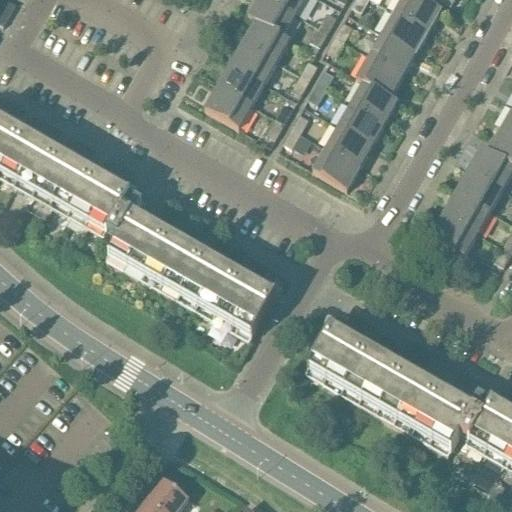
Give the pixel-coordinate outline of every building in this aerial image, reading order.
[(307,0),(260,0),(260,1),(295,21),(307,0)] [(349,0),(336,0),(335,3),(344,9),(349,0)] [(359,0),(352,13),(361,18),(369,5),(360,0),(359,0)] [(441,15),(414,0),(403,0),(393,18),(428,38),(441,15)] [(452,0),(436,0),(435,2),(450,11),(456,2),(452,0)] [(295,21),(260,1),(248,23),(255,27),(255,26),(282,42),(282,41),(283,42),(295,21)] [(0,16),(9,21),(15,11),(4,4),(0,10),(0,16)] [(0,30),(3,32),(9,21),(0,16),(0,30)] [(318,34),(327,39),(336,24),(326,18),(318,34)] [(428,38),(393,18),(380,40),(415,60),(428,38)] [(242,49),(277,69),(290,46),(283,42),(282,41),(282,42),(255,26),(255,27),(242,49)] [(334,43),(344,48),(352,33),(342,28),(334,43)] [(327,39),(318,34),(310,47),(319,53),(327,39)] [(415,60),(380,40),(368,62),(403,82),(415,60)] [(326,57),(336,63),(344,48),(334,43),(326,57)] [(277,69),(242,49),(230,71),(264,91),(277,69)] [(403,82),(368,62),(355,84),(362,88),(362,89),(363,88),(390,104),(391,103),(403,82)] [(299,81),(309,87),(317,72),(308,67),(299,81)] [(264,91),(230,71),(217,93),(252,113),(264,91)] [(315,91),(325,96),(334,82),(324,76),(315,91)] [(291,96),(301,101),(309,87),(299,81),(291,96)] [(362,89),(362,88),(350,110),(384,130),(397,107),(391,103),(390,104),(363,88),(362,89)] [(307,105),(317,111),(325,96),(315,91),(307,105)] [(204,115),(239,135),(252,113),(217,93),(204,115)] [(0,116),(10,122),(17,110),(6,104),(0,115),(0,116)] [(28,117),(17,110),(10,122),(21,128),(28,117)] [(274,125),(284,130),(292,116),(283,110),(274,125)] [(384,130),(350,110),(337,132),(372,152),(384,130)] [(511,115),(500,135),(511,141),(511,115)] [(291,135),(300,140),(308,125),(299,120),(291,135)] [(46,143),(52,131),(42,125),(35,137),(46,143)] [(284,130),(274,125),(266,139),(275,145),(284,130)] [(105,243),(107,243),(107,242),(116,248),(106,267),(195,318),(198,313),(251,343),(250,344),(252,345),(275,304),(273,303),(273,304),(134,224),(137,219),(142,211),(141,211),(145,204),(144,200),(135,195),(137,191),(136,191),(129,203),(128,202),(128,203),(0,129),(0,181),(106,242),(105,243)] [(63,137),(52,131),(46,143),(57,149),(63,137)] [(372,152),(337,132),(325,154),(359,174),(372,152)] [(282,149),(292,154),(300,140),(291,135),(282,149)] [(511,141),(500,135),(488,157),(511,171),(511,141)] [(81,163),(88,151),(87,151),(77,145),(70,157),(81,163)] [(92,169),(99,157),(88,151),(81,163),(92,169)] [(468,176),(503,196),(511,179),(511,171),(488,157),(481,153),(468,176)] [(311,177),(346,197),(359,174),(325,154),(311,177)] [(116,183),(123,171),(112,165),(106,177),(116,183)] [(134,178),(123,171),(116,183),(127,189),(134,178)] [(503,196),(468,176),(455,197),(490,218),(503,196)] [(490,218),(455,197),(443,219),(478,239),(490,218)] [(478,239),(443,219),(430,242),(465,262),(478,239)] [(502,253),(511,259),(511,257),(511,239),(510,239),(502,253)] [(511,259),(502,253),(494,268),(503,273),(511,259)] [(252,279),(259,267),(248,261),(241,273),(252,279)] [(269,273),(259,267),(252,279),(262,285),(269,273)] [(365,343),(371,332),(360,326),(354,337),(365,343)] [(381,337),(371,332),(365,343),(374,349),(381,337)] [(477,403),(473,411),(474,412),(471,417),(442,401),(331,337),(332,336),(330,335),(307,376),(308,377),(309,376),(361,406),(358,411),(448,462),(459,444),(468,449),(467,450),(468,450),(469,451),(469,450),(511,474),(511,422),(509,421),(492,411),(499,399),(498,398),(496,401),(486,396),(482,397),(478,404),(477,403)] [(147,507),(154,511),(184,511),(189,506),(163,486),(147,507)]
